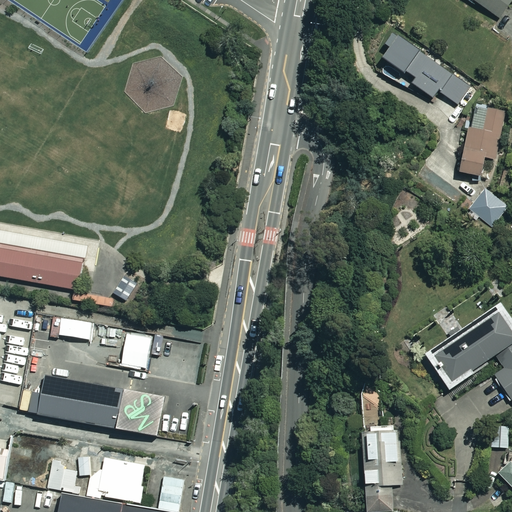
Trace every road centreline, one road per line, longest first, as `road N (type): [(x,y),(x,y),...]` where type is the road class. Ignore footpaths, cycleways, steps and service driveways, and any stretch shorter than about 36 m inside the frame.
road 1 (residential): [(278,130),(313,137),(323,155),(306,255),(295,511)]
road 2 (trunk): [(213,511),(278,130)]
